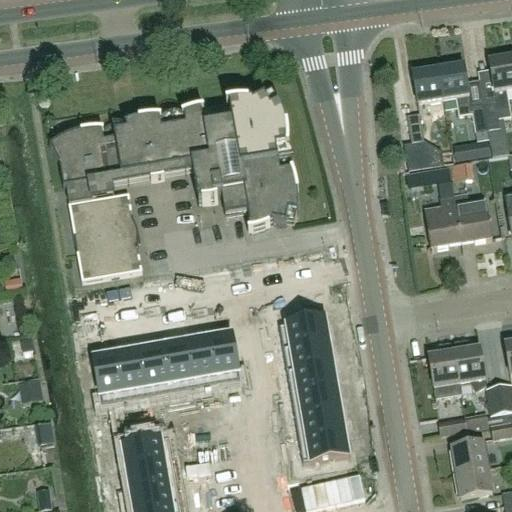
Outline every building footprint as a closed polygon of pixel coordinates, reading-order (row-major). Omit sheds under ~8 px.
[(496,106),(483,108),(488,134),(501,132),(497,113),(509,111),(507,94),(511,93),(511,60),(490,64),(496,106)] [(488,134),(483,108),(471,110),(464,69),(439,73),(444,104),(456,102),(459,119),(472,118),(475,136),(488,134)] [(418,109),(444,104),(439,73),(412,77),(418,109)] [(267,226),(287,229),(289,216),(298,217),(299,210),(299,203),(298,196),(297,189),(295,182),(293,176),(281,178),(277,154),(289,152),(289,145),(288,138),(287,130),(285,124),(283,117),(280,111),(271,115),(265,104),(248,113),(245,107),(240,107),(235,108),(230,109),(233,128),(205,133),(211,165),(192,169),(194,182),(219,178),(223,200),(227,223),(249,219),(251,236),(259,234),(266,232),(267,226)] [(129,198),(91,205),(88,187),(192,169),(211,165),(205,133),(202,115),(205,114),(204,112),(197,113),(189,115),(182,118),(183,119),(173,124),(162,122),(162,121),(154,121),(147,122),(139,123),(139,124),(134,125),(130,127),(125,129),(121,130),(115,134),(104,132),(104,131),(96,131),(89,132),(81,133),(81,134),(76,136),(73,137),(64,140),(59,143),(55,145),(50,149),(59,168),(63,192),(66,191),(69,209),(82,286),(142,275),(138,251),(139,246),(139,241),(138,236),(137,231),(135,227),(133,222),(129,198)] [(407,120),(411,147),(424,145),(419,118),(407,120)] [(472,168),(452,171),(454,187),(474,184),(472,168)] [(198,208),(215,206),(215,202),(223,200),(219,178),(194,182),(198,208)] [(455,200),(463,248),(492,244),(486,204),(469,207),(467,198),(455,200)] [(455,200),(443,202),(441,202),(442,212),(425,214),(432,254),(463,248),(455,200)] [(21,281),(4,284),(7,297),(23,294),(21,281)] [(279,331),(283,355),(329,347),(325,323),(279,331)] [(208,343),(216,389),(240,385),(232,339),(208,343)] [(185,347),(163,351),(171,397),(193,393),(216,389),(208,343),(185,347)] [(291,399),(337,391),(333,369),(329,347),(283,355),(287,377),(291,399)] [(148,401),(171,397),(163,351),(140,355),(118,359),(126,405),(148,401)] [(456,355),(461,386),(472,385),(472,387),(477,395),(487,389),(481,351),(456,355)] [(430,360),(435,391),(437,402),(462,397),(461,386),(456,355),(430,360)] [(22,360),(23,381),(43,380),(42,359),(22,360)] [(102,409),(126,405),(118,359),(94,363),(102,409)] [(511,391),(511,389),(498,391),(503,418),(511,417),(511,391)] [(337,391),(291,399),(295,422),(299,444),(345,436),(341,414),(337,391)] [(503,418),(498,391),(485,392),(490,420),(493,420),(503,418)] [(464,421),(437,426),(439,440),(467,436),(464,421)] [(511,440),(511,425),(490,430),(493,444),(511,440)] [(349,460),(345,436),(299,444),(303,468),(349,460)] [(177,489),(173,467),(169,443),(123,451),(127,474),(131,497),(177,489)] [(458,476),(488,470),(484,445),(453,450),(458,476)] [(493,496),(488,470),(458,476),(462,502),(493,496)] [(131,497),(133,511),(180,511),(177,489),(131,497)] [(504,509),(511,507),(511,494),(502,496),(504,509)]
